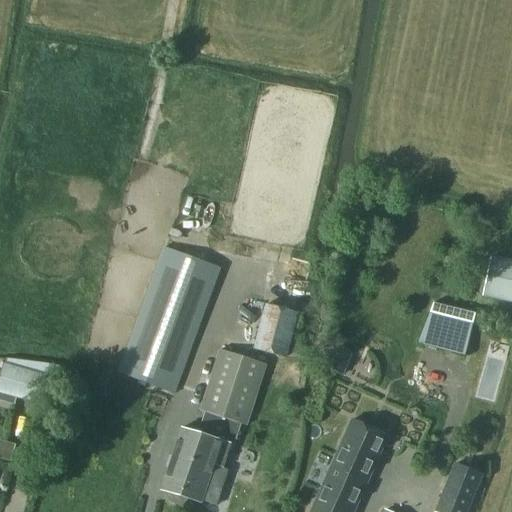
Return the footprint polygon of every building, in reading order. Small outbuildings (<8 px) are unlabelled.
[(221,270),(164,249),(117,374),(174,394),(221,270)] [(483,297),(511,303),(511,262),(492,257),(483,297)] [(257,350),(287,359),(302,315),(271,305),(257,350)] [(416,344),(465,357),(473,326),(425,312),(416,344)] [(339,347),(328,369),(343,377),(354,355),(339,347)] [(173,457),(170,457),(167,467),(169,469),(162,490),(202,503),(214,465),(222,468),(230,444),(234,445),(241,424),(246,425),(266,364),(220,350),(200,411),(205,412),(198,433),(182,428),(173,457)] [(0,382),(0,392),(38,404),(46,377),(5,365),(0,382)] [(353,511),(388,436),(352,420),(310,511),(353,511)] [(0,440),(0,457),(11,461),(16,445),(0,440)] [(466,511),(480,477),(454,467),(435,511),(466,511)]
